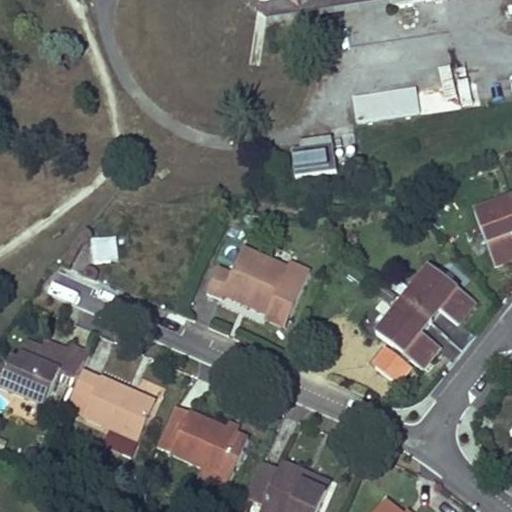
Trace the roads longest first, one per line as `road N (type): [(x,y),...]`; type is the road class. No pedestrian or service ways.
road 1 (residential): [(50,284),(425,437)]
road 2 (residential): [(511,327),(425,437)]
